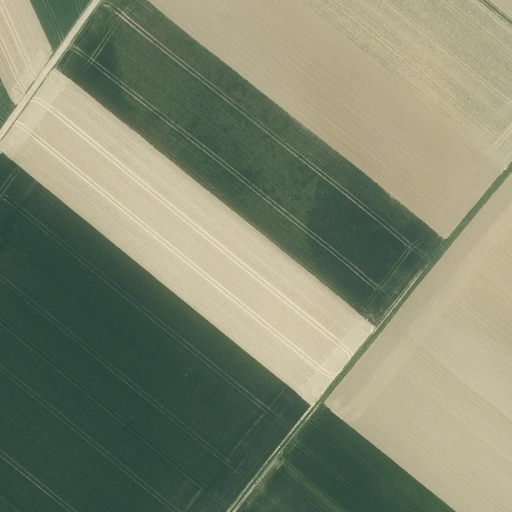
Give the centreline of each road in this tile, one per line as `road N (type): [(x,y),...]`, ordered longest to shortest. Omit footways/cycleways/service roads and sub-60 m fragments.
road 1 (track): [(511,166),(231,511)]
road 2 (track): [(100,0),(0,139)]
